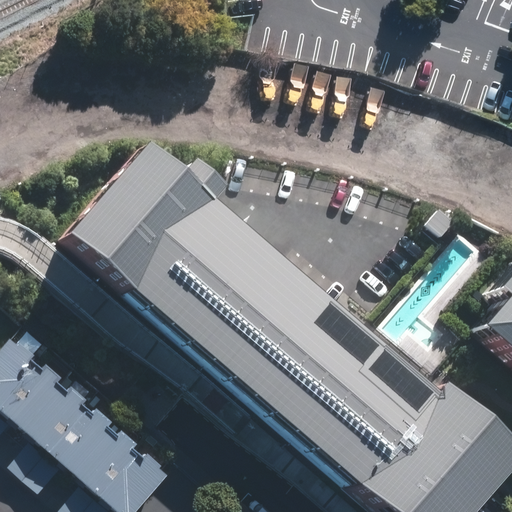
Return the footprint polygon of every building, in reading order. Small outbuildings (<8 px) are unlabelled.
[(488,477),(496,468),(439,417),(425,404),(419,411),(408,401),(147,168),(69,255),(356,511),(456,511),(476,490),(488,477)] [(422,259),(410,249),(384,281),(396,291),(422,259)] [(383,272),(367,260),(351,281),(367,293),(383,272)] [(511,270),(485,301),(489,304),(496,310),(471,338),(511,374),(511,270)] [(32,359),(18,347),(16,349),(9,342),(0,352),(0,414),(111,511),(135,511),(164,479),(157,473),(160,470),(145,457),(143,460),(140,464),(128,453),(131,450),(133,447),(120,435),(118,438),(115,441),(104,431),(106,428),(108,426),(94,413),(91,416),(89,419),(77,409),(80,405),(83,403),(69,392),(67,394),(64,397),(53,387),(56,383),(57,382),(43,369),(42,371),(39,375),(27,364),(32,359)] [(32,498),(55,473),(24,446),(2,472),(32,498)] [(100,511),(75,489),(54,511),(100,511)]
